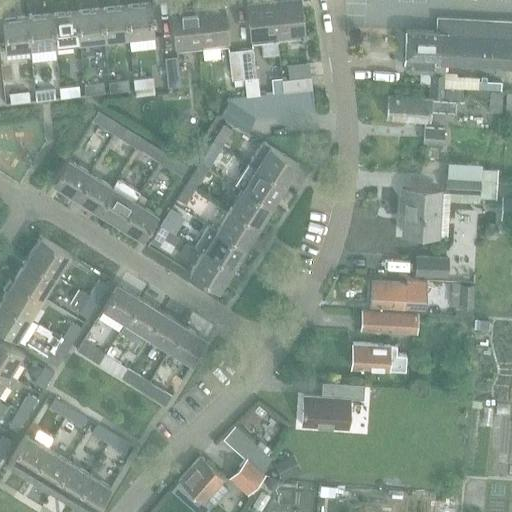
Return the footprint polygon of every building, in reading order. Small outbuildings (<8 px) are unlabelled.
[(246,0),(251,41),(278,38),(273,0),(246,0)] [(273,0),(278,38),(303,36),(298,0),(273,0)] [(124,5),(127,36),(153,33),(150,2),(124,5)] [(197,4),(202,46),(227,43),(223,2),(197,4)] [(176,49),(202,46),(197,4),(171,7),(176,49)] [(103,38),(127,36),(124,5),(99,8),(103,38)] [(78,41),(103,38),(99,8),(75,10),(78,41)] [(54,44),(78,41),(75,10),(50,13),(54,44)] [(50,13),(26,16),(29,46),(31,61),(55,58),(54,44),(50,13)] [(4,49),(29,46),(26,16),(0,18),(4,49)] [(436,30),(435,61),(443,61),(511,64),(511,20),(437,17),(436,30)] [(435,61),(436,30),(405,29),(404,59),(406,59),(405,67),(408,70),(443,71),(443,61),(435,61)] [(240,48),(243,77),(255,76),(252,47),(240,48)] [(231,79),(243,77),(240,48),(228,49),(231,79)] [(164,56),(168,85),(180,84),(176,54),(164,56)] [(138,74),(156,73),(156,64),(137,65),(138,74)] [(131,66),(111,68),(112,78),(132,76),(131,66)] [(82,70),(61,74),(63,85),(84,81),(82,70)] [(89,70),(90,80),(107,80),(107,70),(89,70)] [(444,86),(489,89),(489,76),(478,76),(478,74),(455,73),(455,79),(445,78),(444,86)] [(41,87),(59,85),(58,74),(39,77),(41,87)] [(133,78),(134,89),(153,87),(152,76),(133,78)] [(296,90),(311,89),(310,76),(282,79),(283,92),(296,90)] [(428,93),(441,94),(442,78),(429,77),(428,93)] [(109,82),(110,92),(129,90),(127,79),(109,82)] [(84,84),(85,95),(104,93),(103,82),(84,84)] [(59,87),(60,97),(79,95),(78,85),(59,87)] [(34,90),(35,100),(55,97),(54,88),(34,90)] [(455,100),(462,101),(463,89),(445,88),(444,100),(387,95),(386,116),(428,119),(429,110),(454,111),(455,100)] [(296,90),(299,112),(313,110),(311,89),(296,90)] [(488,110),(500,111),(502,92),(466,89),(466,97),(489,99),(488,110)] [(9,93),(10,102),(29,100),(28,90),(9,93)] [(284,113),(299,112),(296,90),(283,92),(282,92),(284,113)] [(269,115),(284,113),(282,92),(267,93),(269,115)] [(254,116),(269,115),(267,93),(252,95),(254,116)] [(246,129),(254,116),(252,95),(229,97),(220,113),(246,129)] [(113,133),(120,123),(98,109),(92,120),(113,133)] [(135,147),(141,136),(120,123),(113,133),(135,147)] [(213,139),(222,145),(231,129),(222,124),(213,139)] [(423,143),(443,144),(444,128),(424,127),(423,143)] [(157,160),(163,150),(141,136),(135,147),(157,160)] [(211,161),(222,145),(213,139),(202,156),(211,161)] [(262,141),(249,162),(256,166),(284,184),(285,183),(298,162),(270,144),(269,145),(262,141)] [(163,150),(157,160),(181,175),(187,165),(163,150)] [(75,196),(90,173),(67,159),(52,182),(75,196)] [(249,162),(236,183),(243,187),(271,205),(284,184),(256,166),(249,162)] [(187,181),(196,187),(205,171),(197,165),(187,181)] [(97,210),(111,187),(90,173),(75,196),(97,210)] [(445,191),(477,192),(478,178),(446,176),(445,191)] [(111,187),(97,210),(119,223),(133,200),(139,192),(117,178),(111,187)] [(185,203),(196,187),(187,181),(177,198),(185,203)] [(258,226),(271,205),(243,187),(229,208),(258,226)] [(402,232),(436,234),(438,190),(409,188),(408,213),(403,213),(402,232)] [(133,200),(119,223),(142,238),(156,215),(133,200)] [(245,247),(258,226),(229,208),(216,229),(245,247)] [(161,223),(169,228),(179,213),(171,209),(161,223)] [(159,245),(169,228),(161,223),(151,240),(159,245)] [(208,224),(195,244),(203,250),(232,268),(245,247),(216,229),(208,224)] [(25,257),(54,275),(68,253),(39,235),(25,257)] [(218,289),(232,268),(203,250),(189,272),(218,289)] [(416,254),(415,273),(447,275),(448,256),(416,254)] [(41,295),(54,275),(25,257),(12,278),(41,295)] [(0,298),(28,316),(41,295),(12,278),(0,297),(0,298)] [(406,304),(425,305),(426,279),(407,278),(407,282),(371,280),(370,304),(406,306),(406,304)] [(77,289),(96,301),(106,285),(106,284),(98,279),(88,295),(78,288),(77,289)] [(134,304),(139,296),(116,283),(101,307),(124,321),(134,304)] [(462,314),(473,315),(473,306),(472,306),(474,284),(455,283),(454,305),(462,305),(462,314)] [(87,317),(96,301),(77,289),(69,302),(80,308),(78,311),(87,317)] [(146,334),(161,310),(139,296),(134,304),(124,321),(146,334)] [(0,328),(15,338),(28,316),(0,298),(0,328)] [(362,328),(415,331),(416,312),(363,309),(362,328)] [(168,348),(183,323),(161,310),(146,334),(168,348)] [(62,337),(71,343),(81,326),(72,321),(62,337)] [(183,323),(168,348),(191,362),(206,337),(183,323)] [(71,343),(62,337),(60,340),(55,337),(50,343),(56,347),(53,351),(49,349),(49,348),(30,336),(25,345),(26,346),(57,364),(60,359),(61,359),(71,343)] [(0,369),(8,374),(21,353),(0,340),(0,369)] [(98,364),(104,353),(83,340),(77,351),(98,364)] [(386,367),(404,368),(405,354),(395,353),(395,344),(352,342),(351,366),(373,367),(375,371),(383,371),(386,367)] [(120,377),(127,367),(104,353),(98,364),(120,377)] [(34,382),(43,388),(52,372),(44,366),(34,382)] [(142,390),(148,380),(127,367),(120,377),(142,390)] [(50,378),(44,387),(79,414),(86,405),(50,378)] [(148,380),(142,390),(165,405),(172,395),(148,380)] [(348,398),(362,399),(363,384),(325,381),(324,395),(303,394),(301,425),(346,428),(348,398)] [(18,409),(27,415),(36,398),(27,393),(18,409)] [(65,416),(70,408),(53,398),(48,406),(65,416)] [(70,408),(65,416),(80,426),(85,418),(70,408)] [(17,431),(27,415),(18,409),(8,425),(17,431)] [(107,442),(112,434),(96,424),(91,432),(107,442)] [(28,476),(46,447),(24,434),(6,463),(28,476)] [(112,434),(107,442),(124,452),(129,444),(112,434)] [(0,438),(0,455),(1,456),(11,441),(2,435),(0,438)] [(50,489),(67,460),(46,447),(28,476),(50,489)] [(228,477),(247,494),(265,474),(261,471),(267,465),(252,451),(228,477)] [(196,457),(177,478),(191,490),(187,495),(204,511),(212,502),(226,486),(219,480),(223,476),(199,454),(196,457)] [(71,502),(88,473),(67,460),(50,489),(71,502)] [(88,473),(71,502),(87,511),(94,511),(111,486),(88,473)]
